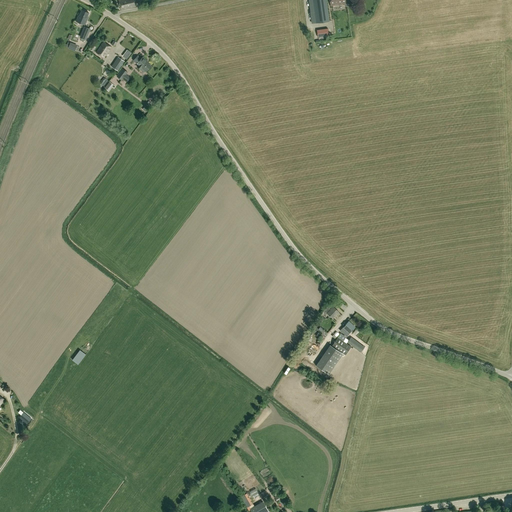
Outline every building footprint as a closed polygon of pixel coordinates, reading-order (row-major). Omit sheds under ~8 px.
[(134,0),(118,0),(120,10),(136,6),(134,0)] [(325,0),(313,0),(315,10),(327,8),(325,0)] [(89,13),(82,10),(79,16),(78,16),(76,21),(85,25),(87,19),(86,19),(89,13)] [(315,12),(310,13),(311,24),(323,22),(323,17),(316,18),(315,12)] [(85,39),(86,40),(90,29),(85,27),(81,38),(80,40),(84,41),(85,39)] [(103,42),(96,52),(104,57),(111,47),(103,42)] [(133,60),(138,65),(137,66),(140,69),(141,69),(144,72),(145,71),(146,71),(151,65),(146,61),(147,60),(143,57),(141,59),(137,56),(133,60)] [(119,69),(124,61),(118,57),(113,64),(119,69)] [(126,82),(127,81),(130,77),(126,75),(128,72),(122,68),(116,76),(122,80),(123,79),(126,82)] [(109,91),(114,85),(109,82),(105,88),(109,91)] [(152,104),(151,102),(149,101),(146,105),(143,109),(146,112),(152,104)] [(327,312),(333,318),(339,312),(333,306),(327,312)] [(349,321),(340,329),(347,336),(355,327),(349,321)] [(348,342),(361,352),(364,347),(351,337),(348,342)] [(330,345),(317,367),(329,375),(343,353),(345,355),(351,346),(343,341),(337,338),(332,346),(330,345)] [(24,412),(20,417),(27,423),(31,418),(24,412)] [(269,511),(263,502),(251,508),(252,511),(269,511)] [(271,511),(279,508),(277,503),(269,507),(271,511)]
